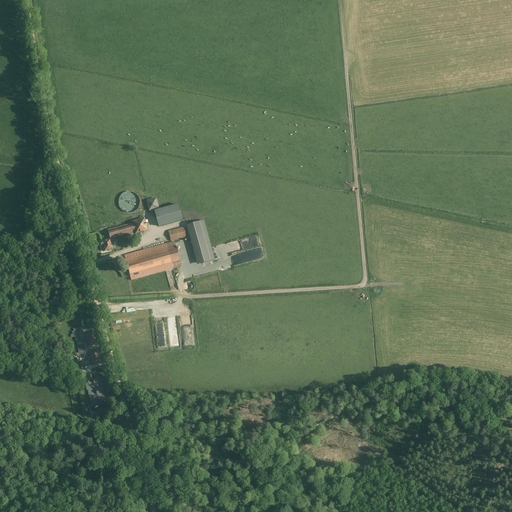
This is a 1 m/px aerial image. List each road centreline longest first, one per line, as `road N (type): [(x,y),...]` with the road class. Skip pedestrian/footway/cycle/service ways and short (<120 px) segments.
road 1 (track): [(340,0),(365,279),(98,306)]
road 2 (track): [(135,442),(48,131),(26,0)]
road 3 (track): [(511,392),(446,381),(400,384),(245,462),(135,442)]
road 4 (track): [(135,442),(0,413)]
